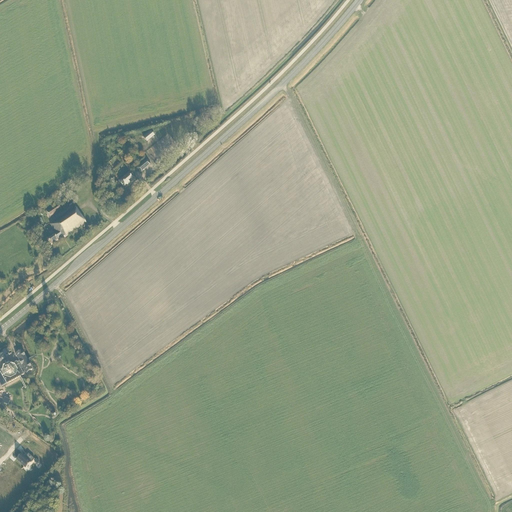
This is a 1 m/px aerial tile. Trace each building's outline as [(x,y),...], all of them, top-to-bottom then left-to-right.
[(200,118),(204,127),(211,123),(207,114),(200,118)] [(146,160),(136,168),(141,173),(150,165),(146,160)] [(130,172),(119,182),(125,189),(129,185),(131,183),(135,179),(130,172)] [(66,193),(58,198),(62,205),(70,199),(66,193)] [(47,212),(50,217),(61,210),(58,205),(51,209),(51,208),(46,211),(47,212)] [(86,223),(75,207),(50,225),(55,232),(49,236),(50,238),(47,240),(51,246),(58,241),(64,237),(64,238),(86,223)] [(6,349),(0,353),(0,362),(10,355),(8,353),(11,351),(8,348),(6,350),(6,349)] [(22,351),(15,355),(19,362),(17,362),(0,370),(0,384),(1,387),(32,370),(22,351)] [(32,443),(28,448),(35,455),(39,450),(41,452),(44,449),(38,443),(35,446),(32,443)] [(22,455),(17,460),(25,468),(30,463),(31,463),(34,460),(28,454),(26,456),(27,457),(25,458),(22,455)] [(10,468),(5,473),(13,480),(18,475),(17,475),(21,470),(16,466),(12,470),(10,468)] [(0,481),(0,491),(1,493),(6,488),(6,487),(10,483),(5,478),(1,482),(0,481)] [(54,493),(44,493),(44,502),(48,502),(48,501),(50,501),(50,506),(54,506),(54,493)]
